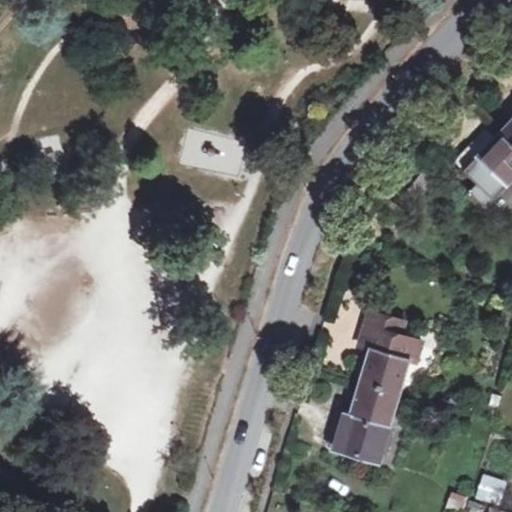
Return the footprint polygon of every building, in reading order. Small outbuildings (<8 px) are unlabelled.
[(511,118),(501,131),(511,141),(511,118)] [(511,141),(501,131),(478,155),(471,149),(458,162),(480,183),(469,194),(486,211),(511,183),(511,141)] [(415,210),(436,182),(424,172),(402,199),(415,210)] [(368,315),(364,329),(401,341),(405,327),(368,315)] [(369,350),(359,381),(402,394),(413,363),(418,365),(423,348),(401,341),(364,329),(359,346),(369,350)] [(380,461),(402,394),(359,381),(349,412),(340,409),(338,412),(327,444),(380,461)] [(503,503),(508,485),(484,478),(479,496),(503,503)] [(449,511),(466,511),(470,500),(452,495),(447,511),(449,511)]
